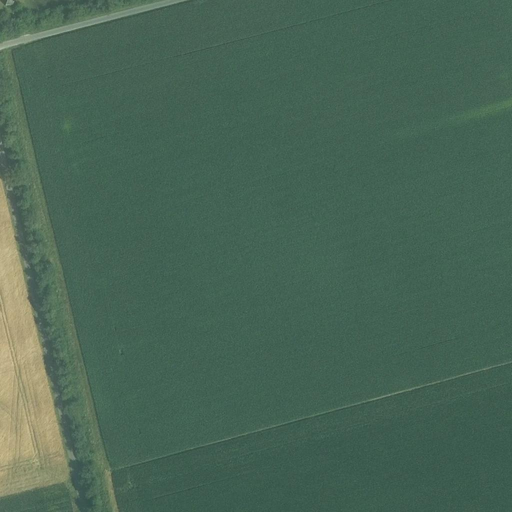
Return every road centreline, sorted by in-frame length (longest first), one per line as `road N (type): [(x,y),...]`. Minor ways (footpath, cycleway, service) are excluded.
road 1 (unclassified): [(0,151),(84,511)]
road 2 (unclassified): [(173,0),(0,45)]
